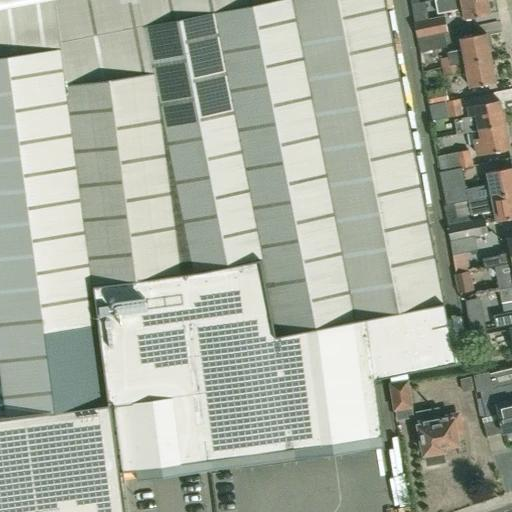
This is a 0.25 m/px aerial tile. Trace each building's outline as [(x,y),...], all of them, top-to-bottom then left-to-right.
[(383,0),(272,0),(144,25),(154,73),(65,85),(61,48),(0,55),(0,362),(7,417),(110,404),(93,284),(192,270),(192,272),(261,258),(277,335),(368,317),(443,302),(383,0)] [(487,0),(435,0),(438,13),(462,8),(465,19),(490,13),(487,0)] [(448,33),(447,31),(445,18),(414,24),(418,39),(445,33),(448,33)] [(445,33),(418,39),(421,53),(448,48),(445,33)] [(440,60),(442,67),(456,64),(491,57),(486,33),(461,38),(463,49),(447,52),(448,58),(440,60)] [(491,57),(456,64),(456,65),(466,63),(470,87),(496,82),(491,57)] [(456,64),(442,67),(444,75),(457,73),(456,65),(456,64)] [(430,104),(446,101),(449,101),(446,91),(428,94),(430,104)] [(460,99),(446,102),(450,117),(462,114),(460,99)] [(499,100),(467,106),(469,117),(472,130),(478,129),(504,124),(499,100)] [(469,117),(455,120),(457,133),(472,131),(472,130),(469,117)] [(472,130),(472,131),(473,139),(477,155),(509,149),(504,124),(478,129),(472,130)] [(457,152),(438,157),(440,172),(461,168),(461,167),(473,166),(472,165),(470,150),(457,152)] [(466,188),(468,200),(468,201),(511,191),(511,166),(487,172),(489,184),(466,188)] [(440,172),(446,204),(456,203),(468,200),(466,188),(462,167),(461,168),(440,172)] [(511,191),(468,201),(471,215),(494,210),(494,211),(496,221),(511,217),(511,191)] [(445,205),(451,239),(474,235),(491,231),(489,218),(485,219),(484,217),(472,220),(467,215),(458,216),(456,203),(446,204),(445,205)] [(477,250),(474,235),(451,239),(454,254),(477,250)] [(483,259),(485,268),(511,261),(511,236),(508,238),(511,252),(500,254),(500,255),(483,259)] [(100,324),(110,404),(7,417),(0,417),(0,511),(124,511),(119,471),(228,457),(383,436),(376,379),(368,317),(277,335),(261,258),(192,272),(192,270),(93,284),(100,324)] [(511,261),(485,268),(485,269),(511,263),(511,274),(497,278),(499,289),(511,286),(511,261)] [(470,271),(456,274),(455,274),(459,293),(474,289),(470,271)] [(511,286),(499,289),(502,303),(511,300),(511,286)] [(511,324),(511,310),(493,315),(496,327),(511,324)] [(511,429),(511,382),(494,387),(489,372),(474,375),(477,392),(480,392),(487,417),(496,415),(496,418),(499,418),(503,432),(511,429)] [(428,381),(431,400),(458,395),(455,376),(428,381)] [(407,381),(391,383),(396,419),(412,417),(407,381)] [(414,412),(416,422),(419,422),(427,465),(445,461),(442,446),(457,443),(456,435),(463,433),(459,414),(439,418),(437,408),(414,412)] [(153,511),(230,511),(226,488),(152,502),(153,511)]
